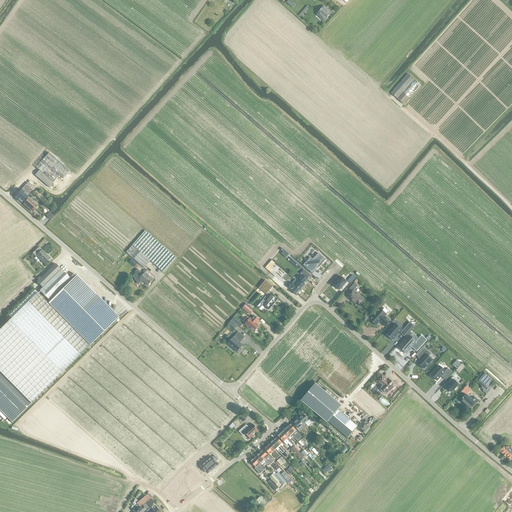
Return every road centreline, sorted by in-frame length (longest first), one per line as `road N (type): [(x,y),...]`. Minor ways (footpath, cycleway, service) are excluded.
road 1 (unclassified): [(232,391),(304,307),(320,302),(511,471)]
road 2 (unclassified): [(232,391),(0,189)]
road 3 (track): [(511,209),(318,37),(345,5)]
road 4 (track): [(0,439),(144,484),(175,511)]
road 5 (unclassified): [(176,511),(272,428)]
